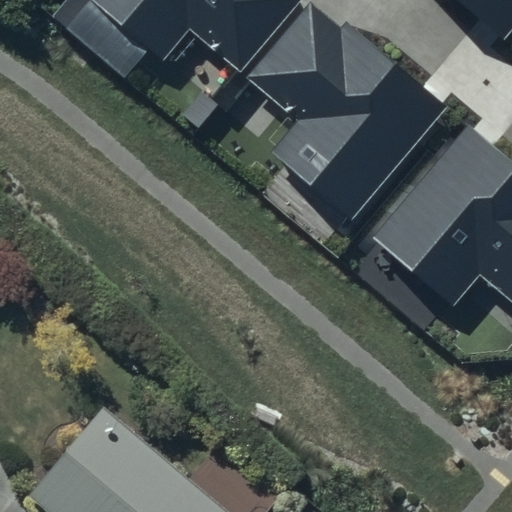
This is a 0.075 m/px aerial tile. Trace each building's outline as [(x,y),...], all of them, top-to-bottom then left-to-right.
[(88,0),(163,62),(189,31),(238,73),(299,0),(88,0)] [(511,0),(455,0),(502,39),(511,26),(511,0)] [(340,28),(310,2),(245,78),(296,122),(272,149),(351,216),(445,108),(345,23),(340,28)] [(511,164),(466,125),(370,238),(454,309),(481,278),(511,303),(511,164)] [(28,488),(55,511),(232,511),(99,402),(28,488)]
